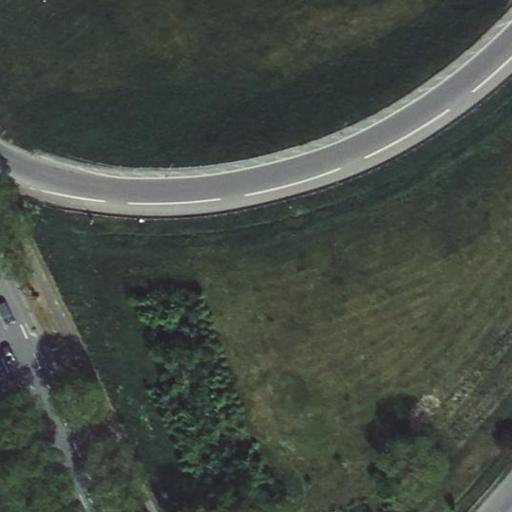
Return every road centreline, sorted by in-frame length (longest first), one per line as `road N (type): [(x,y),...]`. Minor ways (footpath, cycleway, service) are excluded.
road 1 (motorway): [(0,155),(80,185),(127,192),(236,185),(351,151),(436,101),(511,38)]
road 2 (secondary): [(17,351),(76,480)]
